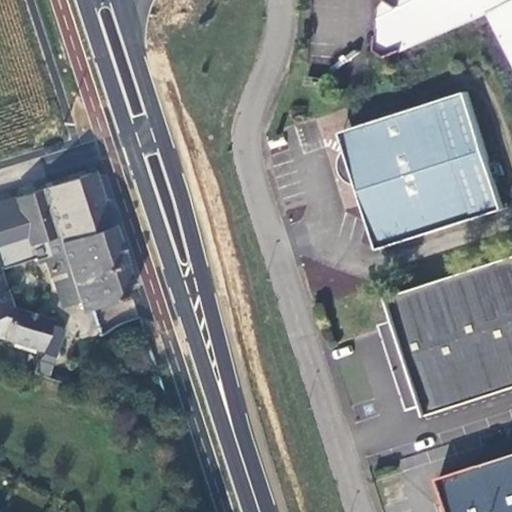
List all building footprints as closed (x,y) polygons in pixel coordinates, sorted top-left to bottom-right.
[(511,0),(390,0),(385,8),(383,31),(379,31),(380,47),(393,56),(491,14),(511,54),(511,0)] [(507,208),(470,90),(342,131),(354,162),(347,176),(359,182),(382,247),(507,208)] [(93,173),(14,198),(29,245),(56,237),(81,313),(134,295),(93,173)] [(511,387),(511,255),(392,295),(398,320),(397,337),(398,349),(400,358),(401,363),(403,368),(407,377),(413,386),(419,394),(423,398),(426,400),(430,414),(511,387)] [(0,338),(40,351),(50,320),(10,307),(0,274),(0,338)] [(511,511),(511,454),(442,477),(453,511),(511,511)]
